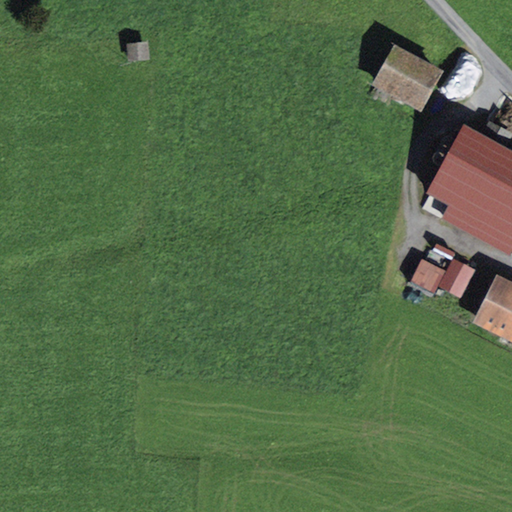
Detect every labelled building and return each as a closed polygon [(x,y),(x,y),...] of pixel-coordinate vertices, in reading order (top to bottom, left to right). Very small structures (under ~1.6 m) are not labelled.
[(147,42),(125,44),(127,62),(149,59),(147,42)] [(444,71),(395,44),(372,85),(421,112),(444,71)] [(482,133),(464,123),(427,192),(449,204),(441,219),(511,256),(511,252),(511,149),(506,146),(511,135),(511,132),(489,120),(482,133)] [(440,139),(440,141),(441,143),(442,144),(444,145),(445,146),(447,146),(449,145),(451,144),(452,143),(452,141),(452,139),(451,137),(450,135),(448,135),(446,134),(444,135),(442,136),(441,137),(440,139)] [(432,154),(432,156),(432,158),(433,159),(435,160),(437,161),(438,161),(440,160),(442,159),(443,157),(443,155),(443,153),(442,152),(441,150),(439,149),(437,149),(435,149),(433,151),(432,152),(432,154)] [(476,270),(453,258),(438,287),(461,299),(476,270)] [(511,280),(498,273),(473,322),(511,341),(511,280)]
